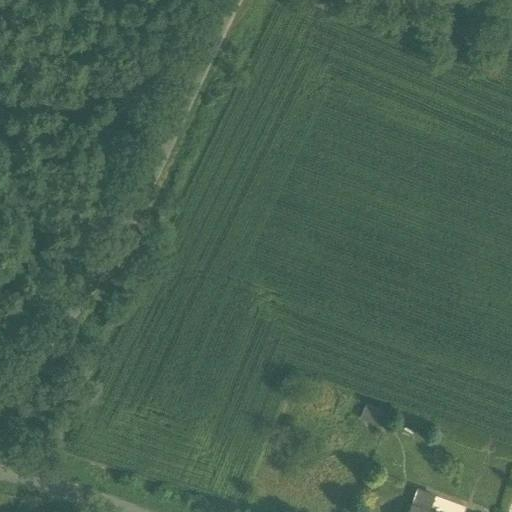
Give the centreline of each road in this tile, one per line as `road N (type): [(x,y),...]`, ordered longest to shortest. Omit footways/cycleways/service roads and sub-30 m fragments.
road 1 (unclassified): [(237,0),(129,221),(74,310),(0,399)]
road 2 (unclassified): [(124,511),(0,468)]
